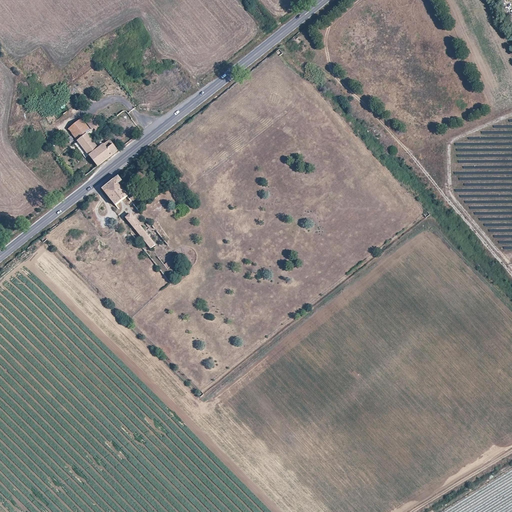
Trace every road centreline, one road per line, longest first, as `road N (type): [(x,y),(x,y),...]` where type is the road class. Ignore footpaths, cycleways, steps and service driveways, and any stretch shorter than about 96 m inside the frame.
road 1 (primary): [(322,0),(0,256)]
road 2 (track): [(511,273),(330,70),(325,35),(359,0)]
